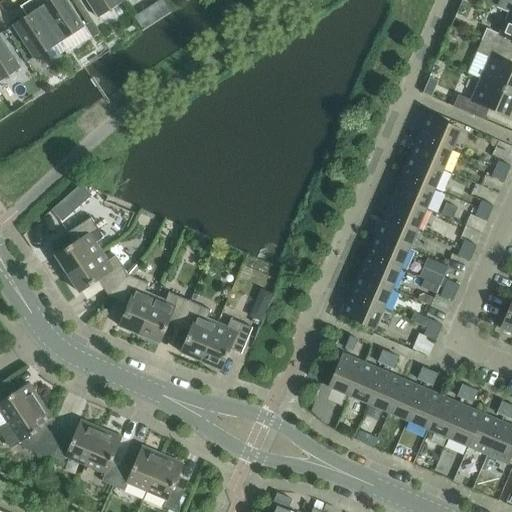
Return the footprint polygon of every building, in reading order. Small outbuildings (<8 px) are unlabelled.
[(58,43),(30,0),(29,0),(19,7),(26,17),(11,26),(33,60),(58,43)] [(30,0),(58,43),(83,27),(65,0),(51,0),(47,3),(45,0),(30,0)] [(122,2),(120,0),(84,0),(97,18),(122,2)] [(143,10),(132,17),(141,31),(152,24),(143,10)] [(511,15),(508,14),(499,35),(486,29),(481,27),(477,38),(481,41),(507,52),(511,41),(511,15)] [(90,23),(84,27),(92,40),(98,36),(90,23)] [(0,81),(20,68),(0,37),(0,81)] [(489,58),(479,80),(511,93),(511,67),(502,63),(507,52),(481,41),(476,53),(489,58)] [(424,92),(423,95),(431,98),(437,82),(429,79),(424,92)] [(511,105),(511,93),(479,80),(470,101),(457,95),(452,107),(478,118),(483,107),(507,117),(511,105)] [(417,136),(450,150),(459,130),(426,116),(417,136)] [(409,156),(442,170),(450,150),(417,136),(409,156)] [(400,176),(433,190),(442,170),(409,156),(400,176)] [(498,161),(494,169),(506,174),(509,166),(498,161)] [(506,174),(494,169),(491,177),(503,182),(506,174)] [(392,196),(425,210),(433,190),(400,176),(392,196)] [(383,216),(416,230),(425,210),(392,196),(383,216)] [(66,197),(51,210),(62,222),(77,209),(66,197)] [(477,209),(489,214),(493,206),(481,201),(477,209)] [(445,203),(441,214),(452,219),(457,208),(445,203)] [(489,214),(477,209),(474,217),(486,222),(489,214)] [(375,236),(408,250),(416,230),(383,216),(375,236)] [(66,274),(101,252),(95,243),(103,238),(90,218),(67,233),(73,243),(54,256),(66,274)] [(366,255),(399,270),(408,250),(375,236),(366,255)] [(460,249),(472,254),(476,246),(464,241),(460,249)] [(472,254),(460,249),(457,257),(469,262),(472,254)] [(101,252),(66,274),(79,293),(97,281),(108,297),(127,275),(115,256),(107,261),(101,252)] [(399,270),(366,255),(358,275),(391,289),(399,270)] [(431,261),(423,280),(439,287),(448,268),(431,261)] [(117,326),(138,335),(154,297),(145,293),(148,284),(127,275),(108,297),(126,305),(117,326)] [(358,275),(349,295),(382,309),(391,289),(358,275)] [(443,289),(455,294),(459,286),(447,281),(443,289)] [(455,294),(443,289),(443,290),(437,286),(435,289),(433,288),(431,293),(440,296),(452,301),(455,294)] [(154,297),(138,335),(159,344),(168,323),(178,327),(189,302),(168,293),(164,301),(154,297)] [(418,296),(416,300),(430,306),(433,299),(423,294),(418,296)] [(382,309),(349,295),(340,316),(373,330),(382,309)] [(511,333),(511,299),(499,328),(511,333)] [(189,302),(178,327),(188,332),(179,353),(200,362),(216,324),(206,320),(210,311),(189,302)] [(254,303),(248,317),(259,321),(265,308),(254,303)] [(216,324),(200,362),(221,370),(230,349),(241,354),(252,328),(230,319),(226,328),(216,324)] [(426,328),(438,333),(442,325),(430,320),(426,328)] [(438,333),(426,328),(423,336),(435,341),(438,333)] [(352,352),(357,340),(349,336),(344,348),(352,352)] [(385,366),(390,354),(382,350),(377,362),(385,366)] [(348,396),(362,363),(341,354),(327,387),(348,396)] [(390,354),(385,366),(393,369),(398,357),(390,354)] [(368,405),(382,371),(362,363),(348,396),(368,405)] [(424,383),(429,371),(421,367),(416,379),(424,383)] [(318,381),(321,373),(310,369),(307,376),(318,381)] [(382,371),(368,405),(387,413),(402,380),(382,371)] [(429,371),(424,383),(432,386),(437,374),(429,371)] [(0,428),(40,403),(28,384),(16,392),(7,378),(0,383),(0,428)] [(402,380),(387,413),(407,422),(422,389),(402,380)] [(464,400),(469,388),(461,385),(456,396),(464,400)] [(469,388),(464,400),(472,403),(477,391),(469,388)] [(422,389),(407,422),(427,430),(441,397),(422,389)] [(441,397),(427,430),(447,439),(461,406),(441,397)] [(504,417),(509,405),(501,402),(496,413),(504,417)] [(53,421),(40,403),(0,428),(0,434),(9,449),(19,443),(23,448),(51,460),(60,438),(49,433),(45,426),(53,421)] [(461,406),(447,439),(467,447),(481,414),(461,406)] [(481,414),(467,447),(487,456),(501,423),(481,414)] [(60,438),(51,460),(62,465),(65,457),(85,466),(100,429),(80,421),(70,442),(60,438)] [(511,427),(501,423),(487,456),(507,465),(511,453),(511,427)] [(100,429),(85,466),(104,474),(101,482),(112,486),(122,464),(112,460),(121,438),(100,429)] [(127,484),(146,492),(162,456),(141,447),(132,469),(122,464),(112,486),(123,491),(127,484)] [(162,456),(146,492),(166,500),(162,508),(171,511),(174,511),(183,491),(173,486),(182,465),(162,456)] [(289,511),(287,511),(291,500),(276,493),(270,509),(274,511),(273,511),(289,511)]
